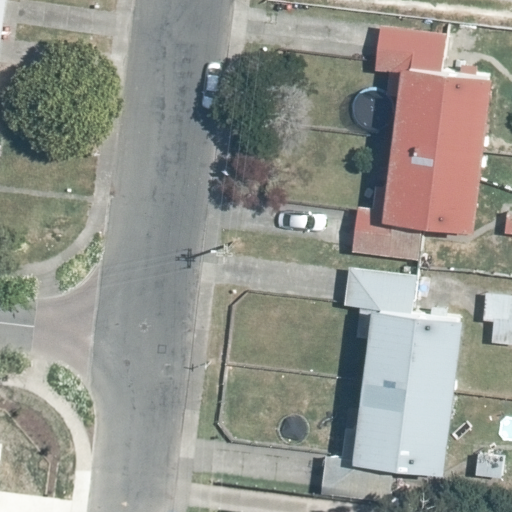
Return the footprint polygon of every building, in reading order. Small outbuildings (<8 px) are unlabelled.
[(0,0),(0,83),(11,0),(0,0)] [(448,70),(452,29),(387,22),(380,90),(410,93),(400,188),(366,185),(359,249),(404,253),(407,221),(487,229),(502,76),(448,70)] [(511,204),(502,203),(499,234),(511,235),(511,204)] [(421,271),(352,263),(347,303),(364,305),(361,333),(377,335),(363,462),(455,472),(472,316),(417,310),(421,271)] [(511,290),(487,288),(485,316),(494,317),(492,340),(511,341),(511,290)]
